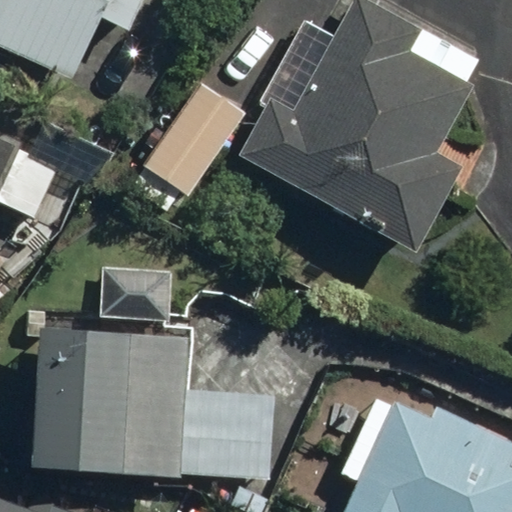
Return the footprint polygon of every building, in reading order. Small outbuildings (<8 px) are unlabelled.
[(0,0),(0,47),(70,80),(95,24),(125,38),(142,0),(0,0)] [(270,97),(236,158),(410,257),(460,169),(435,155),(474,87),(466,82),(477,64),(362,0),(354,0),(292,110),(270,97)] [(188,199),(246,113),(200,82),(142,168),(188,199)] [(37,123),(24,152),(0,140),(0,201),(34,217),(55,171),(90,187),(105,154),(37,123)] [(36,329),(27,471),(178,481),(187,339),(36,329)] [(430,418),(377,393),(339,475),(353,481),(339,511),(511,511),(511,442),(435,407),(430,418)] [(105,511),(54,492),(46,511),(17,511),(0,505),(0,511),(105,511)]
